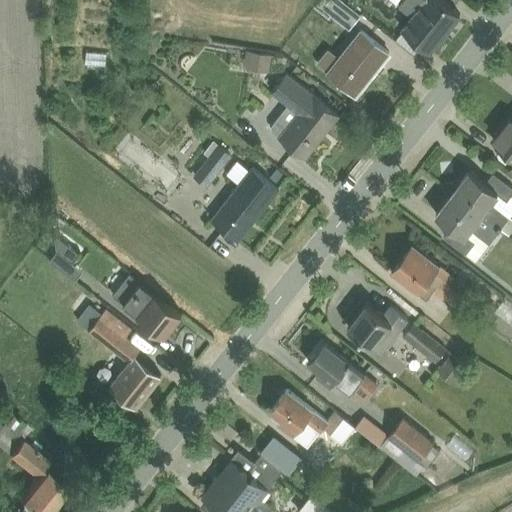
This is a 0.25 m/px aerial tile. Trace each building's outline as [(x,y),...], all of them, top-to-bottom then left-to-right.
[(344,21),(351,11),(335,0),(332,0),(326,9),(344,21)] [(423,0),(402,27),(432,50),(463,11),(448,0),(423,0)] [(328,69),(359,94),(394,50),(362,25),(328,69)] [(237,47),(236,62),(254,63),(255,48),(237,47)] [(252,114),(308,157),(342,113),(287,70),(252,114)] [(511,114),(495,137),(511,149),(511,114)] [(191,163),(211,180),(236,152),(215,134),(191,163)] [(495,173),(511,184),(511,163),(505,159),(495,173)] [(239,240),(281,185),(253,164),(211,218),(239,240)] [(472,167),(456,188),(487,212),(503,192),(472,167)] [(438,210),(469,235),(487,212),(456,188),(438,210)] [(60,241),(53,252),(67,260),(74,249),(60,241)] [(392,269),(421,292),(443,264),(414,241),(392,269)] [(115,289),(170,335),(186,316),(131,270),(115,289)] [(377,345),(395,320),(368,299),(349,324),(377,345)] [(111,383),(140,405),(165,373),(137,352),(143,345),(103,314),(89,331),(127,361),(111,383)] [(310,358),(351,390),(366,371),(324,340),(310,358)] [(440,347),(429,364),(454,381),(465,365),(440,347)] [(302,432),(320,408),(291,386),(273,410),(302,432)] [(369,439),(379,429),(356,408),(346,419),(369,439)] [(404,409),(387,430),(416,454),(433,433),(404,409)] [(446,434),(435,442),(448,462),(459,454),(446,434)] [(21,495),(42,511),(53,511),(74,485),(48,465),(54,457),(26,435),(12,454),(38,473),(21,495)] [(202,494),(228,511),(255,511),(274,486),(229,456),(202,494)] [(298,511),(335,511),(304,486),(288,504),(298,511)]
